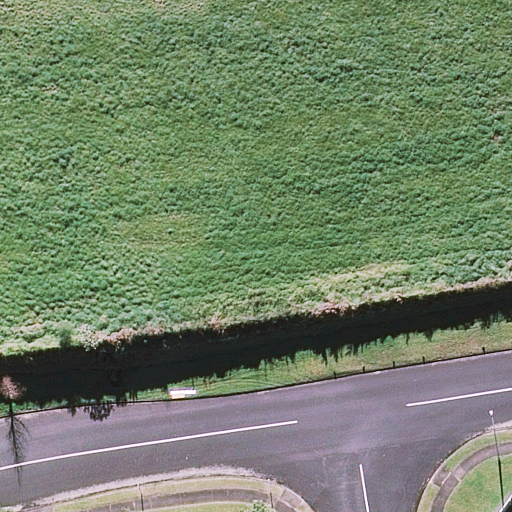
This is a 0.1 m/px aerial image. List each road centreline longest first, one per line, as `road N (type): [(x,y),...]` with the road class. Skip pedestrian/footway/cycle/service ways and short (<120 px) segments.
road 1 (residential): [(352,416),(52,456),(0,471)]
road 2 (residential): [(511,390),(352,416)]
